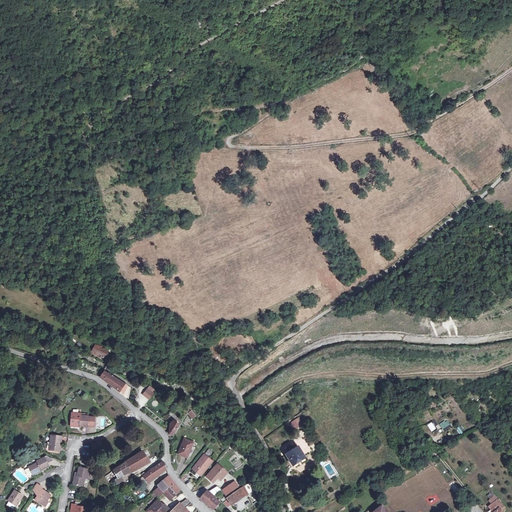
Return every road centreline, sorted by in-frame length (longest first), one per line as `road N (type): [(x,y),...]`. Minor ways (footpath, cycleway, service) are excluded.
road 1 (track): [(283,0),(197,45),(159,81),(90,119),(94,129),(271,102),(270,112),(229,137),(233,147),(399,135),(511,69)]
road 2 (unclassified): [(331,307),(232,381),(279,479),(284,511)]
road 3 (track): [(511,165),(470,206),(331,307)]
road 4 (unclassified): [(137,411),(94,377),(0,348)]
road 5 (residential): [(60,511),(69,444),(137,411)]
road 6 (unclassified): [(206,511),(172,475),(159,429),(137,411)]
